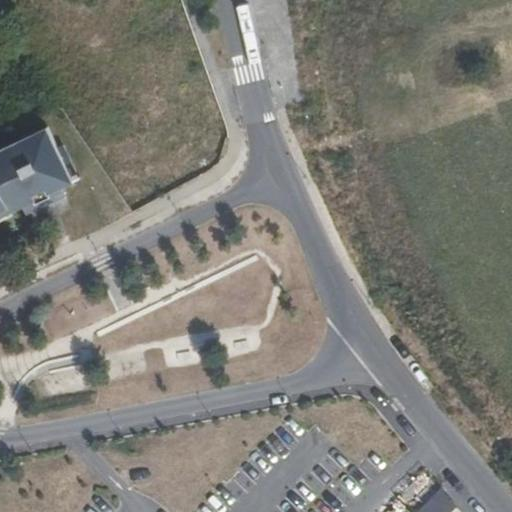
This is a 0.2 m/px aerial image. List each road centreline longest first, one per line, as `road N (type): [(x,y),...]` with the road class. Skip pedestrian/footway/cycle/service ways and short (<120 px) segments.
road 1 (residential): [(0,438),(277,390),(377,352)]
road 2 (residential): [(282,173),(0,313)]
road 3 (residential): [(504,511),(377,352)]
road 4 (residential): [(282,173),(327,272),(377,352)]
road 5 (residential): [(232,0),(248,77),(282,173)]
